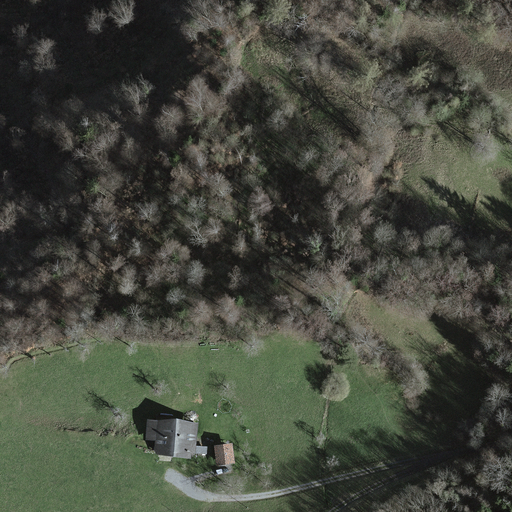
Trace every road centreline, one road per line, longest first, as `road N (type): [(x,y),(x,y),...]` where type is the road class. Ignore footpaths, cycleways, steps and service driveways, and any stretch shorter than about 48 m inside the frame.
road 1 (track): [(173,473),(204,495),(238,498),(445,453)]
road 2 (track): [(464,450),(420,463),(328,511)]
